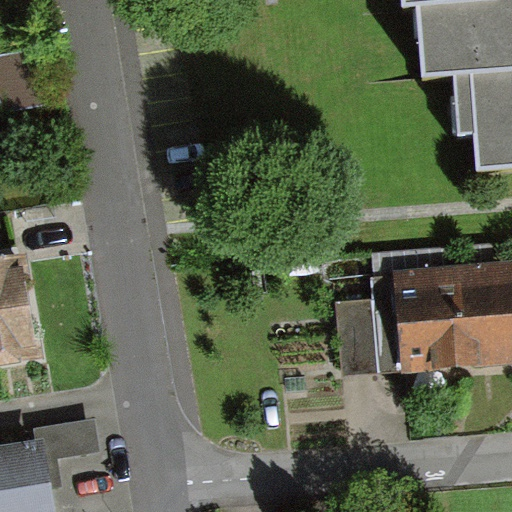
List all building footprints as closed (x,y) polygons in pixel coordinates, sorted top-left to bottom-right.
[(511,0),(410,0),(416,75),(447,73),(451,135),(474,133),(476,169),(511,166),(511,0)] [(41,48),(0,54),(0,87),(4,112),(49,105),(41,48)] [(0,260),(0,361),(36,356),(21,257),(0,260)] [(394,281),(370,283),(372,301),(376,370),(511,361),(511,262),(394,270),(394,281)] [(340,372),(376,370),(372,301),(336,303),(340,372)] [(99,450),(93,417),(33,428),(36,441),(42,440),(51,488),(62,486),(57,458),(99,450)] [(0,446),(0,511),(54,511),(51,488),(42,440),(36,441),(0,446)]
